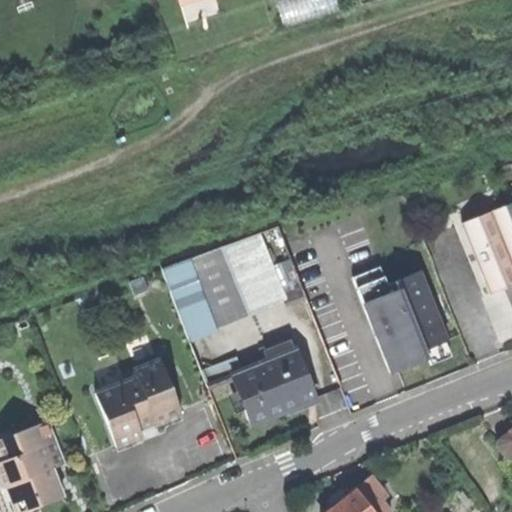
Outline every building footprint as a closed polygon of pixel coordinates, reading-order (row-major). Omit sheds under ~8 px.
[(280,0),(285,20),(341,8),(339,0),(280,0)] [(511,198),(458,219),(486,291),(500,286),(511,281),(511,198)] [(286,301),(259,232),(222,246),(249,315),(286,301)] [(217,328),(249,315),(222,246),(190,259),(217,328)] [(218,332),(217,328),(190,259),(161,270),(190,343),(218,332)] [(357,289),(384,278),(380,268),(356,277),(353,279),(357,289)] [(399,289),(423,350),(444,342),(447,341),(420,272),(396,281),(399,289)] [(134,297),(149,291),(143,276),(128,281),(134,297)] [(387,285),(384,278),(357,289),(363,303),(399,289),(396,281),(387,285)] [(511,281),(500,286),(511,314),(511,313),(511,281)] [(423,350),(399,289),(363,303),(373,330),(390,372),(398,369),(427,358),(423,350)] [(263,352),(267,362),(295,351),(291,341),(263,352)] [(450,356),(444,342),(423,350),(427,358),(430,365),(450,356)] [(235,375),(231,377),(237,393),(250,425),(306,403),(311,401),(315,400),(295,351),(267,362),(235,375)] [(136,378),(153,422),(154,426),(181,416),(179,411),(160,360),(133,370),(136,378)] [(207,386),(231,377),(235,375),(230,362),(202,373),(207,386)] [(121,384),(138,428),(145,425),(153,422),(136,378),(125,382),(121,384)] [(138,428),(121,384),(102,391),(94,394),(114,448),(141,438),(139,432),(138,428)] [(46,421),(35,426),(43,445),(53,441),(46,421)] [(139,432),(154,426),(153,422),(145,425),(138,428),(139,432)] [(35,426),(0,439),(0,461),(0,462),(0,488),(4,487),(14,511),(24,511),(38,507),(63,497),(51,468),(47,457),(58,452),(53,441),(43,445),(35,426)] [(511,467),(511,437),(508,432),(494,442),(511,467)] [(63,464),(58,452),(47,457),(51,468),(57,466),(63,464)] [(356,488),(374,511),(387,511),(379,501),(385,496),(370,477),(356,488)] [(39,511),(38,507),(24,511),(14,511),(4,487),(0,488),(0,506),(2,511),(39,511)] [(374,511),(356,488),(345,496),(340,500),(333,505),(323,511),(374,511)] [(329,499),(333,505),(340,500),(345,496),(341,491),(329,499)]
